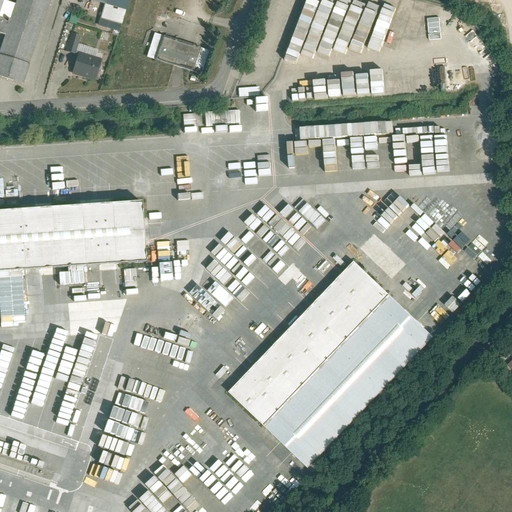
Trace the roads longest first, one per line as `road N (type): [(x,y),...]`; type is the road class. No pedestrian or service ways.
road 1 (unclassified): [(249,0),(216,87),(0,106)]
road 2 (track): [(511,299),(304,511)]
